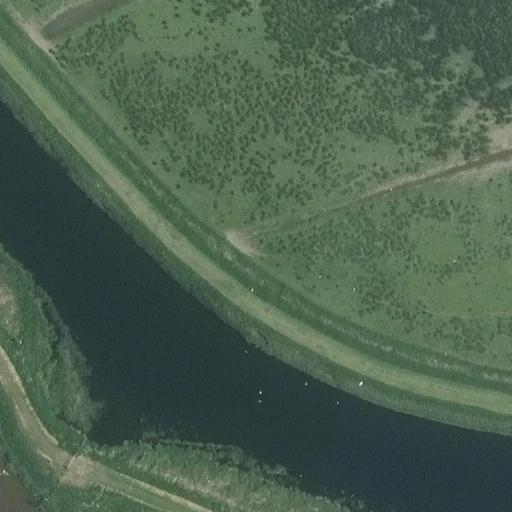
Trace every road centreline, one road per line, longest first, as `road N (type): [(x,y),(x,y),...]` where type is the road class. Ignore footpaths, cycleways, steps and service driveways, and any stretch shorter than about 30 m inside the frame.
road 1 (track): [(511,395),(276,308),(0,18)]
road 2 (track): [(0,368),(48,447),(67,462),(183,511)]
